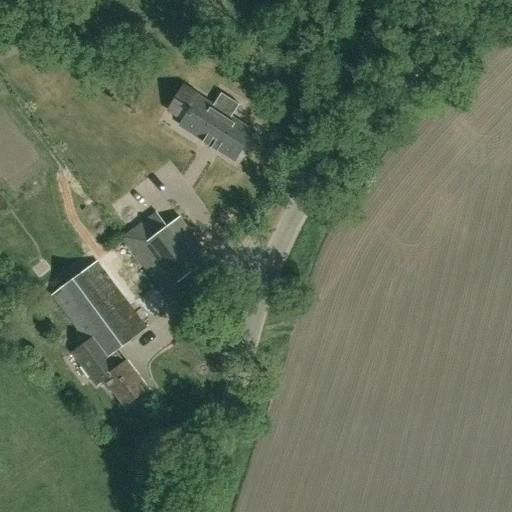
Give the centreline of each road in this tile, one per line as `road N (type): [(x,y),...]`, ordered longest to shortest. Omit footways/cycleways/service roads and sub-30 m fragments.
road 1 (unclassified): [(203,511),(276,242),(364,118),(473,0)]
road 2 (track): [(130,40),(237,69),(364,118)]
